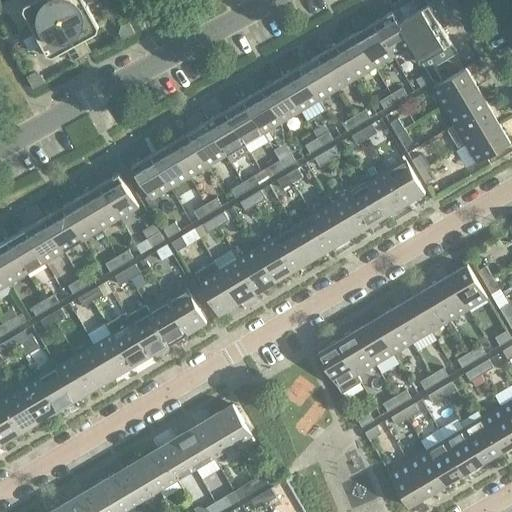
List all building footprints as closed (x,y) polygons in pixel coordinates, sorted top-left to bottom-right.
[(61,18),(51,0),(32,0),(24,4),(23,10),(30,23),(21,28),(26,36),(22,38),(23,39),(24,39),(35,33),(35,32),(61,18)] [(51,0),(61,18),(87,4),(87,5),(95,0),(51,0)] [(413,0),(419,9),(399,21),(410,40),(440,22),(426,0),(413,0)] [(99,26),(87,5),(87,4),(61,18),(82,56),(81,52),(89,48),(84,39),(97,32),(99,26)] [(393,10),(374,21),(392,52),(410,41),(410,40),(399,21),(393,10)] [(82,56),(61,18),(35,32),(35,33),(24,39),(30,50),(41,44),(47,54),(53,56),(66,49),(71,58),(79,53),(81,56),(82,56)] [(135,32),(128,20),(121,24),(119,32),(123,39),(135,32)] [(392,52),(374,21),(355,32),(373,63),(392,52)] [(457,52),(440,22),(410,40),(410,41),(428,71),(433,79),(435,84),(442,80),(433,64),(447,56),(448,58),(457,52)] [(373,63),(355,32),(337,43),(354,74),(373,63)] [(354,74),(337,43),(318,54),(336,85),(354,74)] [(336,85),(318,54),(299,65),(317,96),(336,85)] [(319,99),(317,96),(299,65),(281,76),(299,107),(301,110),(319,99)] [(466,67),(436,85),(433,86),(433,87),(436,86),(447,104),(477,86),(466,67)] [(433,79),(428,71),(416,78),(421,86),(433,79)] [(34,72),(27,76),(33,88),(45,81),(41,74),(34,72)] [(299,107),(281,76),(262,87),(280,118),(299,107)] [(403,86),(391,93),(396,101),(408,94),(403,86)] [(488,104),(477,86),(447,104),(458,122),(488,104)] [(280,118),(262,87),(244,98),(262,129),(280,118)] [(396,101),(391,93),(379,100),(384,108),(396,101)] [(267,138),(262,129),(244,98),(225,109),(243,140),(248,149),(267,138)] [(499,123),(488,104),(458,122),(450,127),(461,146),(469,141),(499,123)] [(365,108),(354,115),(359,123),(370,116),(365,108)] [(243,140),(225,109),(206,120),(224,151),(243,140)] [(359,123),(354,115),(342,122),(347,130),(359,123)] [(398,117),(390,122),(397,133),(405,128),(398,117)] [(224,151),(206,120),(188,131),(206,162),(224,151)] [(377,131),(372,122),(362,128),(367,137),(377,131)] [(511,142),(499,123),(469,141),(480,159),(477,161),(477,162),(511,142)] [(367,137),(362,128),(352,134),(357,143),(367,137)] [(412,140),(405,128),(397,133),(404,145),(412,140)] [(328,130),(317,137),(322,145),(333,138),(328,130)] [(206,162),(188,131),(169,143),(187,173),(206,162)] [(322,145),(317,137),(305,144),(310,152),(322,145)] [(187,173),(169,143),(151,154),(169,184),(187,173)] [(340,153),(335,144),(325,150),(330,159),(340,153)] [(330,159),(325,150),(315,156),(320,165),(330,159)] [(291,152),(279,159),(284,167),(296,160),(291,152)] [(169,184),(151,154),(132,165),(151,198),(152,198),(151,195),(169,184)] [(420,154),(412,159),(419,171),(427,166),(420,154)] [(405,159),(387,170),(405,200),(425,191),(404,155),(403,155),(405,159)] [(284,167),(279,159),(268,166),(273,174),(284,167)] [(434,177),(427,166),(419,171),(426,182),(434,177)] [(303,176),(298,167),(288,172),(293,181),(303,176)] [(405,200),(387,170),(368,181),(387,213),(388,213),(405,200)] [(119,172),(100,184),(118,214),(136,203),(138,206),(139,206),(119,172)] [(293,181),(288,172),(278,178),(283,187),(293,181)] [(254,174),(242,181),(247,189),(259,182),(254,174)] [(247,189),(242,181),(231,188),(236,196),(247,189)] [(387,213),(368,181),(350,192),(368,222),(386,214),(387,213)] [(118,214),(100,184),(81,195),(99,225),(118,214)] [(266,198),(260,189),(251,194),(256,203),(266,198)] [(368,222),(350,192),(331,203),(350,235),(351,235),(368,222)] [(256,203),(251,194),(241,200),(246,209),(256,203)] [(99,225),(81,195),(63,206),(81,236),(99,225)] [(217,196),(205,203),(210,211),(222,204),(217,196)] [(210,211),(205,203),(193,210),(198,218),(210,211)] [(350,235),(331,203),(312,214),(330,244),(349,236),(350,235)] [(81,236),(63,206),(44,217),(62,247),(81,236)] [(229,220),(223,211),(213,216),(219,225),(229,220)] [(330,244),(312,214),(294,225),(313,257),(314,257),(330,244)] [(219,225),(213,216),(203,222),(209,231),(219,225)] [(62,247),(44,217),(25,228),(43,258),(62,247)] [(175,221),(163,228),(168,236),(180,229),(175,221)] [(313,257),(294,225),(275,236),(293,266),(312,258),(313,257)] [(43,258),(25,228),(7,239),(25,269),(43,258)] [(164,239),(159,230),(147,237),(152,246),(164,239)] [(187,244),(181,235),(171,241),(177,250),(187,244)] [(293,266),(275,236),(257,247),(276,279),(277,279),(293,266)] [(25,269),(7,239),(0,242),(0,269),(6,280),(25,269)] [(167,244),(157,250),(163,259),(172,253),(167,244)] [(276,279),(257,247),(238,258),(256,288),(275,280),(276,279)] [(129,248),(117,255),(122,264),(134,257),(129,248)] [(122,264),(117,255),(105,262),(110,270),(122,264)] [(256,288),(238,258),(220,269),(239,301),(240,301),(256,288)] [(140,272),(135,263),(125,269),(131,278),(140,272)] [(468,263),(448,275),(466,305),(485,294),(486,297),(487,297),(468,263)] [(486,265),(477,270),(484,281),(493,276),(486,265)] [(131,278),(125,269),(115,275),(121,283),(131,278)] [(239,301),(220,269),(201,280),(201,279),(200,280),(218,311),(237,302),(239,301)] [(92,270),(80,277),(85,286),(97,279),(92,270)] [(466,305),(448,275),(430,286),(448,316),(466,305)] [(500,288),(493,276),(484,281),(491,293),(500,288)] [(85,286),(80,277),(68,284),(73,292),(85,286)] [(103,294),(98,285),(88,291),(93,300),(103,294)] [(448,316),(430,286),(411,297),(429,327),(448,316)] [(187,289),(169,299),(188,332),(189,331),(206,318),(187,287),(186,288),(187,289)] [(93,300),(88,291),(78,297),(84,306),(93,300)] [(54,292),(43,299),(48,308),(59,301),(54,292)] [(429,327),(411,297),(393,308),(411,338),(429,327)] [(48,308),(43,299),(31,306),(36,315),(48,308)] [(188,332),(169,299),(150,310),(168,341),(187,332),(188,332)] [(511,308),(508,302),(500,307),(506,319),(511,315),(511,308)] [(66,316),(61,307),(51,313),(56,322),(66,316)] [(411,338),(393,308),(374,319),(392,349),(411,338)] [(168,341),(150,310),(131,321),(151,354),(152,353),(168,341)] [(56,322),(51,313),(41,319),(46,328),(56,322)] [(131,321),(127,313),(108,325),(113,332),(131,363),(149,354),(151,354),(131,321)] [(17,314),(6,321),(11,330),(22,323),(17,314)] [(392,349),(374,319),(356,330),(374,360),(392,349)] [(0,335),(11,330),(6,321),(0,324),(0,335)] [(29,338),(24,329),(14,335),(19,344),(29,338)] [(511,337),(507,329),(495,336),(500,344),(511,337)] [(374,360),(356,330),(337,341),(355,371),(374,360)] [(131,363),(113,332),(94,344),(113,376),(115,375),(131,363)] [(19,344),(14,335),(4,341),(9,350),(19,344)] [(361,381),(355,371),(337,341),(318,352),(342,392),(361,381)] [(113,376),(94,344),(76,355),(94,385),(112,376),(113,376)] [(480,344),(469,351),(474,360),(485,353),(480,344)] [(511,344),(503,350),(508,358),(511,355),(511,344)] [(474,360),(469,351),(457,358),(462,366),(474,360)] [(94,385),(76,355),(57,366),(76,398),(77,397),(94,385)] [(494,366),(489,358),(477,365),(482,373),(494,366)] [(482,373),(477,365),(465,372),(470,380),(482,373)] [(76,398),(57,366),(39,377),(56,407),(75,398),(76,398)] [(443,366),(432,373),(437,382),(448,375),(443,366)] [(437,382),(432,373),(420,380),(425,389),(437,382)] [(56,407),(39,377),(20,388),(39,420),(40,419),(56,407)] [(456,388),(452,380),(440,387),(445,395),(456,388)] [(445,395),(440,387),(428,394),(433,402),(445,395)] [(39,420),(20,388),(1,399),(19,429),(38,420),(39,420)] [(406,388),(394,395),(399,404),(411,397),(406,388)] [(399,404),(394,395),(383,402),(388,411),(399,404)] [(19,429),(1,399),(0,399),(0,438),(2,442),(3,441),(19,429)] [(419,410),(414,402),(403,409),(408,417),(419,410)] [(511,402),(503,408),(511,424),(511,402)] [(215,413),(214,414),(233,446),(251,435),(254,439),(255,438),(235,404),(215,413)] [(511,443),(511,424),(503,408),(484,419),(502,450),(511,443)] [(408,417),(403,409),(391,416),(396,424),(408,417)] [(369,410),(357,417),(362,426),(374,419),(369,410)] [(233,446),(214,414),(213,414),(197,427),(214,457),(233,446)] [(502,450),(484,419),(466,430),(484,461),(502,450)] [(382,433),(377,424),(365,431),(370,440),(382,433)] [(214,457),(197,427),(178,435),(177,436),(196,468),(214,457)] [(484,461),(466,430),(447,441),(465,472),(484,461)] [(196,468),(177,436),(176,436),(159,449),(177,479),(196,468)] [(465,472),(447,441),(428,452),(446,483),(465,472)] [(177,479),(159,449),(141,457),(140,458),(159,490),(177,479)] [(446,483),(428,452),(410,464),(428,494),(446,483)] [(159,490),(140,458),(139,458),(122,471),(140,501),(159,490)] [(428,494),(410,464),(392,474),(390,471),(389,472),(409,505),(428,494)] [(140,501),(122,471),(104,479),(103,480),(122,511),(140,501)] [(262,473),(253,479),(258,488),(268,482),(262,473)] [(258,488),(253,479),(243,484),(248,493),(258,488)] [(121,511),(122,511),(103,480),(101,480),(85,493),(96,511),(121,511)] [(276,496),(271,487),(261,493),(266,502),(276,496)] [(96,511),(85,493),(67,501),(65,502),(71,511),(96,511)] [(266,502),(261,493),(251,499),(256,508),(266,502)] [(225,495),(215,501),(221,510),(231,504),(225,495)] [(216,511),(221,510),(215,501),(205,506),(208,511),(216,511)] [(71,511),(65,502),(64,502),(51,511),(71,511)]
